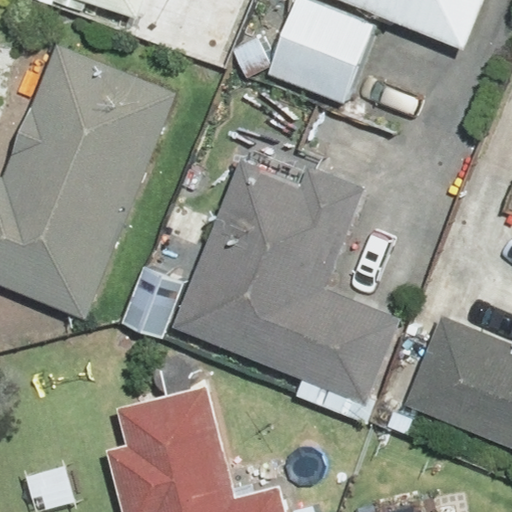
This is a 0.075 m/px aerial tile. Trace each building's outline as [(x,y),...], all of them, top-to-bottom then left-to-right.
[(107,0),(145,12),(148,0),(107,0)] [(391,14),(347,0),(290,0),(269,65),(364,96),(391,14)] [(363,0),(477,43),(493,0),(363,0)] [(0,271),(86,307),(180,86),(63,37),(10,163),(0,158),(0,271)] [(245,139),(176,320),(368,392),(401,304),(334,278),(376,168),(312,143),(305,162),(245,139)] [(183,276),(143,261),(121,319),(161,334),(183,276)] [(511,335),(446,309),(410,396),(511,437),(511,335)] [(212,375),(118,398),(127,434),(112,438),(130,511),(292,511),(283,471),(239,482),(212,375)]
